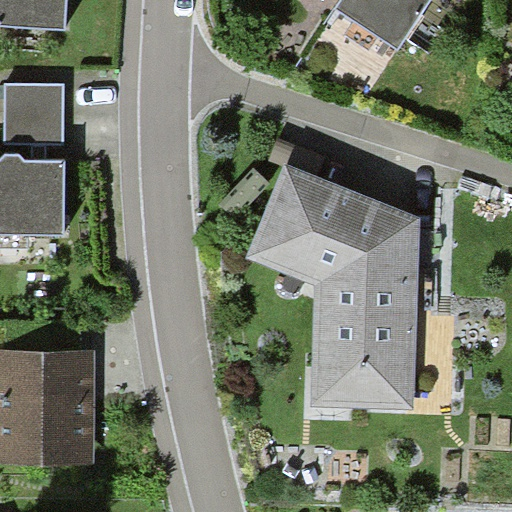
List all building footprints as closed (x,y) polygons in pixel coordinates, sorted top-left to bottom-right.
[(0,0),(0,34),(68,38),(69,0),(0,0)] [(346,0),(336,19),(399,50),(428,0),(346,0)] [(64,86),(6,87),(6,148),(65,147),(64,86)] [(0,242),(65,242),(66,167),(26,166),(21,161),(5,160),(0,165),(0,242)] [(244,261),(316,289),(314,408),(405,410),(410,223),(279,171),(244,261)] [(82,353),(81,324),(5,324),(5,354),(82,353)] [(96,353),(82,353),(5,354),(0,354),(0,469),(98,468),(96,353)]
